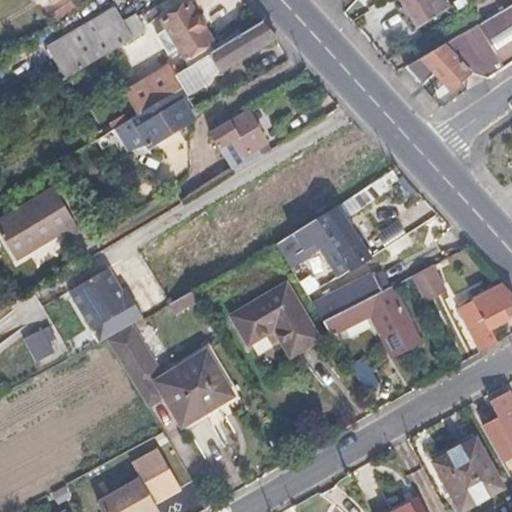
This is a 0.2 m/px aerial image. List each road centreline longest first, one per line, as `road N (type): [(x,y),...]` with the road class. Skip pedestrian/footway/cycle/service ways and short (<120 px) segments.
road 1 (residential): [(247,509),(511,356)]
road 2 (primary): [(427,158),(282,0)]
road 3 (primary): [(511,248),(427,158)]
